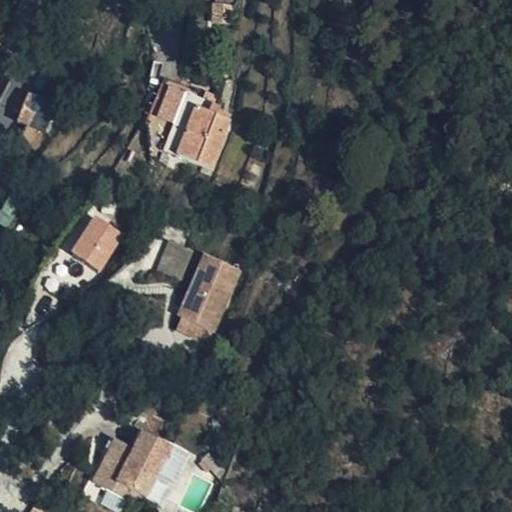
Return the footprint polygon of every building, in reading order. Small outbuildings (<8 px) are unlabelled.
[(187,66),(166,57),(149,105),(170,114),(187,66)] [(22,114),(49,122),(57,113),(64,93),(30,84),(22,114)] [(233,101),(197,86),(178,138),(214,152),(233,101)] [(146,141),(163,148),(174,124),(157,117),(146,141)] [(73,255),(101,273),(125,234),(97,217),(73,255)] [(14,232),(0,223),(0,250),(2,252),(14,232)] [(170,239),(158,269),(182,278),(193,248),(170,239)] [(174,307),(215,319),(237,257),(200,244),(174,307)] [(211,328),(215,319),(174,307),(169,321),(188,328),(191,321),(211,328)] [(127,488),(137,493),(160,443),(131,429),(124,444),(106,436),(94,458),(105,463),(95,484),(122,498),(127,488)] [(160,443),(137,493),(152,499),(174,450),(160,443)] [(84,479),(95,484),(105,463),(94,458),(84,479)]
